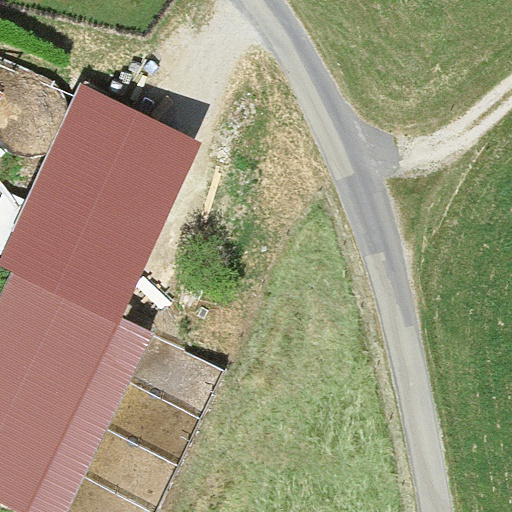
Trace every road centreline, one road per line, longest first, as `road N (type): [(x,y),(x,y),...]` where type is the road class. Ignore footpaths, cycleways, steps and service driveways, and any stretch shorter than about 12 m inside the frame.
road 1 (tertiary): [(259,0),(302,61),(371,224),(434,511)]
road 2 (track): [(257,0),(202,42),(139,136),(81,264)]
road 3 (track): [(347,154),(432,144),(511,85)]
